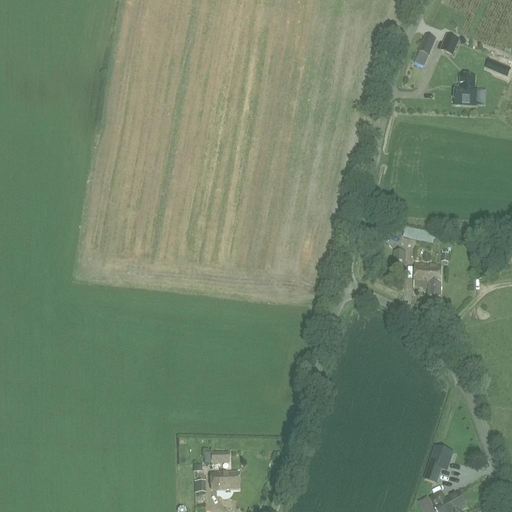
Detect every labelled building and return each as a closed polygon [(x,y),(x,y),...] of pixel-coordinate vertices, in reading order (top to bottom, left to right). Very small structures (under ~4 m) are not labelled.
[(447,34),(441,49),(449,52),(456,38),(447,34)] [(428,57),(435,40),(425,36),(418,52),(428,57)] [(436,51),(431,65),(451,73),(456,59),(436,51)] [(456,89),(454,106),(476,109),(478,91),(475,91),(476,79),(462,77),(461,86),(463,86),(462,89),(456,89)] [(434,235),(405,228),(403,239),(432,245),(434,235)] [(449,251),(441,251),(440,265),(449,264),(449,251)] [(393,252),(392,273),(404,274),(405,253),(393,252)] [(427,297),(440,297),(441,265),(415,264),(413,287),(428,288),(427,297)] [(424,481),(436,485),(447,452),(435,448),(424,481)] [(211,465),(229,464),(229,454),(211,454),(211,465)] [(212,492),(217,491),(239,491),(238,475),(211,476),(212,492)] [(194,494),(205,494),(205,482),(194,482),(194,494)] [(426,499),(419,503),(424,511),(437,511),(460,511),(466,508),(464,504),(465,503),(466,501),(463,495),(461,494),(459,495),(459,494),(445,502),(440,493),(430,499),(435,508),(432,510),(426,499)]
